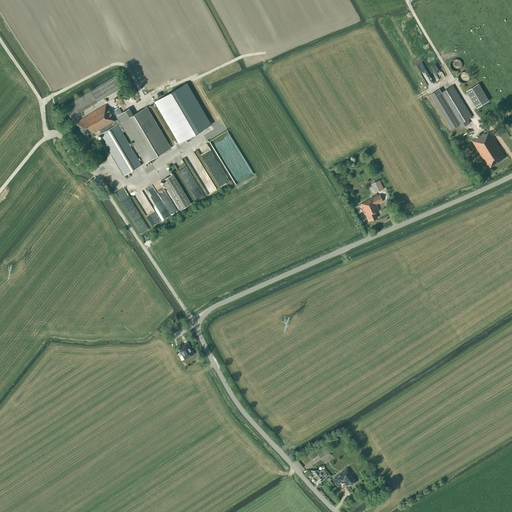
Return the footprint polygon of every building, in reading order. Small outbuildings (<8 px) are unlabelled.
[(456,68),(462,66),(459,58),(452,61),(456,68)] [(469,80),(469,79),(469,78),(469,76),(468,75),(468,74),(467,73),(466,73),(464,72),(463,72),(462,72),(460,73),(459,74),(459,76),(458,77),(458,79),(459,80),(459,82),(461,83),(461,82),(461,83),(462,83),(463,83),(464,83),(465,83),(466,82),(467,82),(468,81),(469,80)] [(114,76),(90,91),(64,107),(71,118),(97,103),(97,102),(121,88),(114,76)] [(210,125),(186,84),(155,102),(179,143),(210,125)] [(479,84),(467,91),(477,108),(489,101),(479,84)] [(430,95),(451,130),(458,125),(461,129),(470,123),(468,120),(472,117),(453,86),(441,93),(439,89),(430,95)] [(120,122),(118,119),(115,121),(105,105),(76,123),(84,137),(94,131),(94,132),(95,133),(99,130),(101,134),(100,135),(124,176),(141,166),(122,133),(126,131),(145,163),(171,148),(159,129),(146,107),(120,122)] [(497,131),(507,146),(511,143),(501,128),(497,131)] [(485,134),(472,141),(485,162),(486,161),(487,163),(486,163),(489,168),(506,158),(490,132),(485,135),(485,134)] [(180,166),(198,199),(207,194),(186,156),(181,159),(183,164),(180,166)] [(215,178),(220,186),(230,180),(227,174),(225,171),(222,172),(223,174),(215,178)] [(172,174),(162,180),(180,210),(190,204),(172,174)] [(379,181),(371,184),(375,194),(383,190),(379,181)] [(152,225),(177,211),(165,188),(151,195),(159,211),(157,212),(158,214),(154,216),(152,211),(146,215),(148,219),(152,225)] [(358,205),(359,208),(361,207),(366,217),(367,216),(369,221),(377,218),(375,212),(379,211),(376,204),(383,201),(380,195),(364,202),(360,204),(358,205)] [(129,215),(141,233),(149,228),(138,209),(129,215)] [(173,333),(180,329),(176,324),(169,328),(173,333)] [(185,359),(194,355),(187,343),(178,348),(185,359)] [(327,448),(318,454),(323,461),(331,455),(327,448)] [(343,480),(348,487),(356,481),(347,468),(333,478),(337,484),(343,480)] [(326,478),(328,476),(323,470),(322,471),(321,470),(319,472),(318,470),(311,470),(314,475),(318,480),(320,482),(323,479),(322,477),(324,476),(326,478)]
